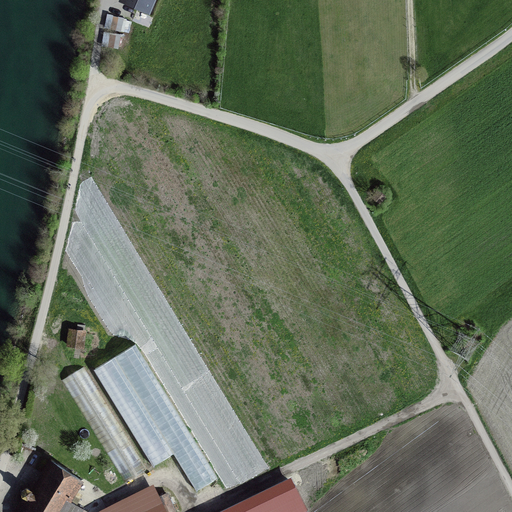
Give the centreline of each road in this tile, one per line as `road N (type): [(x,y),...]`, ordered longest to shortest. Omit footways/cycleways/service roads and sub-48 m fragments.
road 1 (unclassified): [(334,157),(122,87),(93,87),(0,461)]
road 2 (unclassified): [(511,487),(334,157)]
road 3 (track): [(201,511),(458,387)]
road 4 (unclassified): [(511,35),(334,157)]
